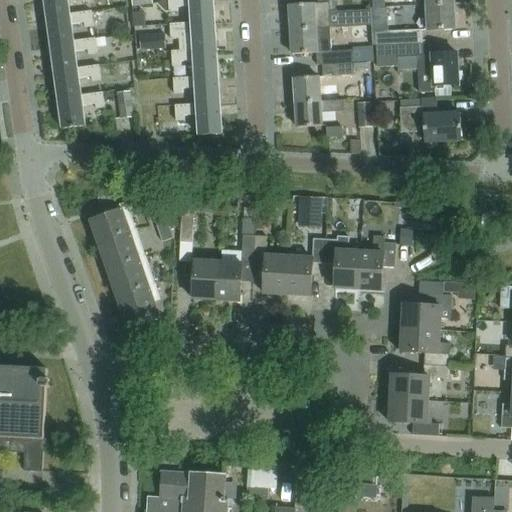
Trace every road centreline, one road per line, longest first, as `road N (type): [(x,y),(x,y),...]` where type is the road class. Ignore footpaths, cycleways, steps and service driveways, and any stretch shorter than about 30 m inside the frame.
road 1 (residential): [(511,448),(367,437),(327,337)]
road 2 (residential): [(507,174),(261,162)]
road 3 (residential): [(327,337),(246,336),(96,377)]
road 4 (residential): [(261,162),(26,154)]
road 5 (residential): [(96,377),(26,154)]
road 6 (residential): [(507,174),(498,0)]
road 7 (residential): [(261,162),(251,0)]
road 8 (residential): [(26,154),(7,0)]
road 9 (residential): [(113,511),(116,459),(96,377)]
